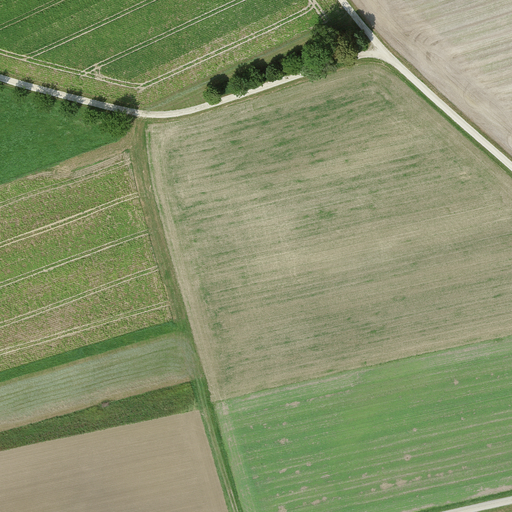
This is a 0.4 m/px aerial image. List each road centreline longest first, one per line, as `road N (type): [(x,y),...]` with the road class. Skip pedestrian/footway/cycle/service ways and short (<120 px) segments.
road 1 (track): [(0,78),(155,116),(366,56),(400,66)]
road 2 (track): [(511,166),(339,0)]
